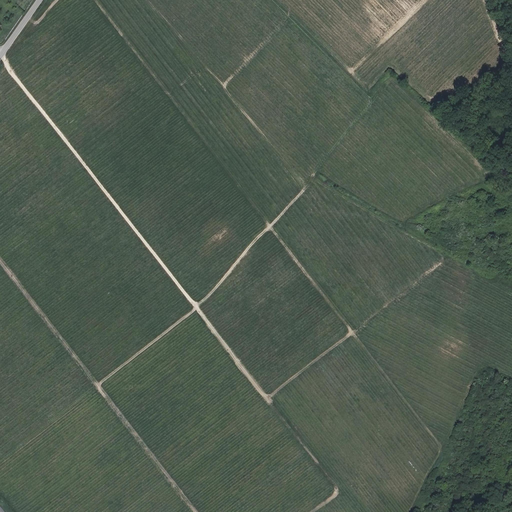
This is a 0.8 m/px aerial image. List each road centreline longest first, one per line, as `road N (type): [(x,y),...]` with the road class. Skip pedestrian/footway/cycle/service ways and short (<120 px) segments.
road 1 (track): [(95,0),(438,443),(410,511)]
road 2 (track): [(0,54),(336,487),(311,511)]
road 3 (track): [(97,385),(211,293),(305,187),(368,106),(352,69),(424,0)]
road 4 (track): [(267,399),(442,256),(311,178)]
road 5 (track): [(0,260),(195,511)]
